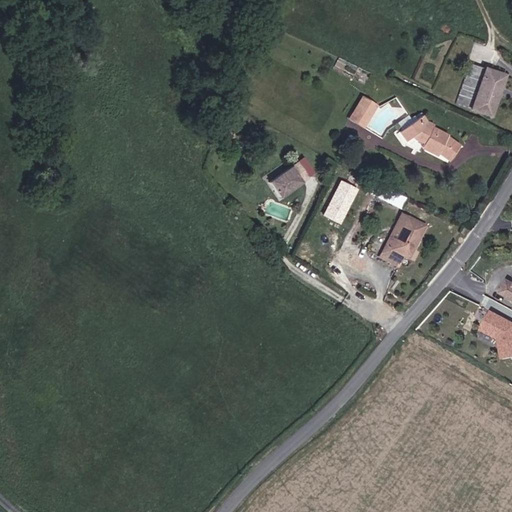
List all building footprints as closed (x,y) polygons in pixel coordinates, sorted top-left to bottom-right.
[(471,58),(457,98),(493,110),(506,70),(471,58)] [(379,105),(363,95),(349,119),(365,128),(379,105)] [(410,126),(457,150),(417,121),(410,126)] [(436,156),(447,163),(457,150),(410,126),(397,134),(404,144),(410,139),(421,145),(418,150),(434,160),(436,156)] [(297,164),(292,168),(268,185),(278,197),(281,201),(310,180),(305,174),(297,164)] [(359,189),(341,180),(324,214),(342,223),(359,189)] [(426,229),(404,218),(400,226),(406,228),(393,254),(388,251),(383,260),(401,268),(406,259),(410,261),(426,229)] [(393,254),(406,228),(400,226),(388,251),(393,254)] [(511,286),(506,283),(499,295),(511,302),(511,286)] [(511,331),(511,326),(488,313),(479,331),(496,340),(500,361),(511,358),(511,331)]
